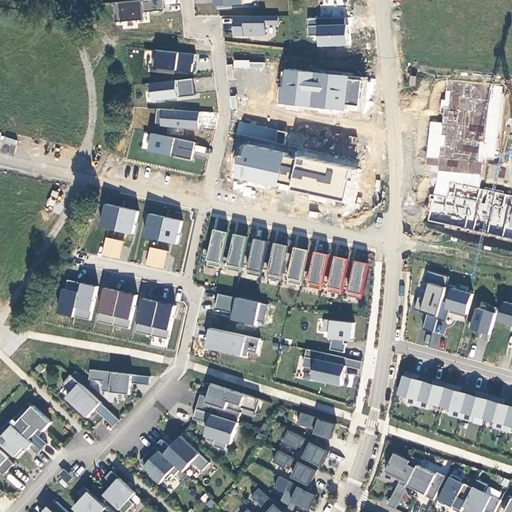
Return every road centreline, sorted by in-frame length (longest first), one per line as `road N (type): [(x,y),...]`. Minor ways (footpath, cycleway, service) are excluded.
road 1 (residential): [(15,511),(85,437),(101,447),(179,369),(194,305),(186,280)]
road 2 (residential): [(383,0),(396,129),(394,243)]
road 3 (residential): [(184,0),(186,24),(216,26),(225,111),(205,202)]
road 4 (residential): [(0,160),(205,202)]
road 5 (residential): [(205,202),(394,243)]
road 6 (residential): [(385,341),(373,424),(348,495)]
road 7 (residential): [(385,341),(511,378)]
road 8 (residential): [(394,243),(511,267)]
